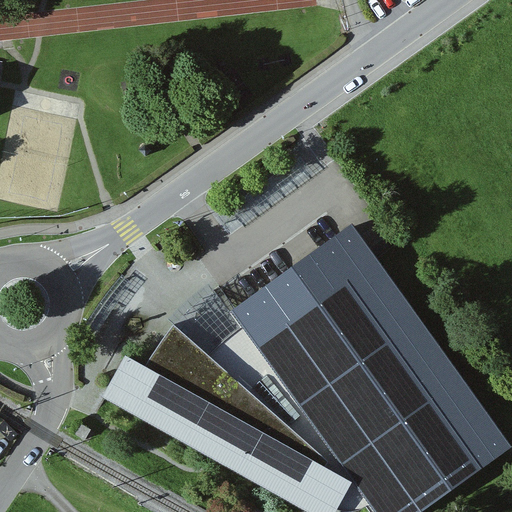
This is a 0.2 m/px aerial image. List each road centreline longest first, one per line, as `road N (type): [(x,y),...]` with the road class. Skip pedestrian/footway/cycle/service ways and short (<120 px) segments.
road 1 (residential): [(99,249),(447,0)]
road 2 (residential): [(53,384),(41,433),(0,494)]
